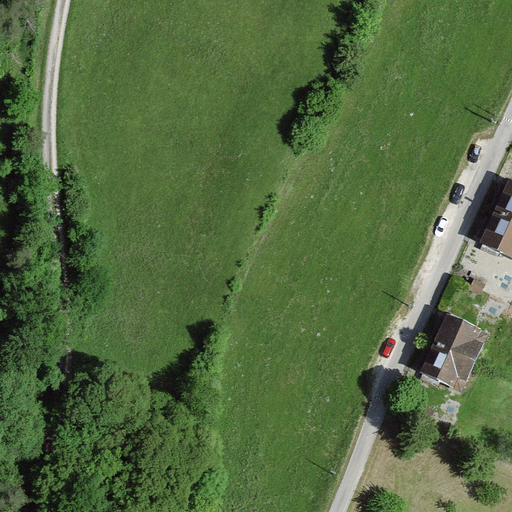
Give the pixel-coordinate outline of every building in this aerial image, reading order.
[(490,245),(511,255),(511,191),(506,189),(500,203),(506,206),(497,225),(491,223),(484,239),(491,242),(490,245)] [(425,376),(454,390),(459,380),(467,384),(484,347),(476,344),(482,333),(452,319),(450,323),(444,320),(436,336),(442,339),(438,347),(434,355),(429,353),(421,370),(427,373),(425,376)] [(476,344),(484,347),(489,336),(482,333),(476,344)] [(459,380),(454,390),(463,394),(467,384),(459,380)] [(434,415),(419,407),(415,416),(429,424),(434,415)]
